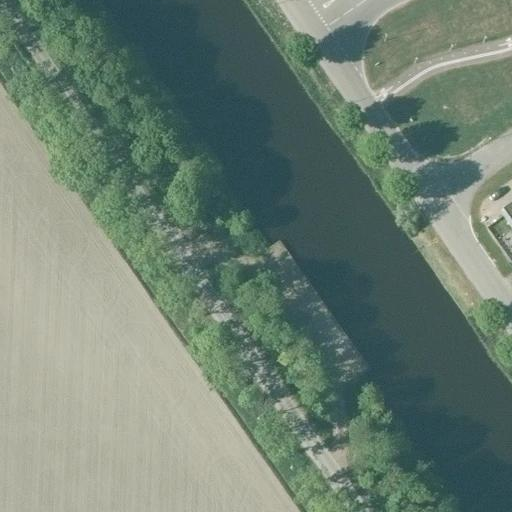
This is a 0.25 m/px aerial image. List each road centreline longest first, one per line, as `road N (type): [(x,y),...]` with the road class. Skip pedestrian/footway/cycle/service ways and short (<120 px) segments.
road 1 (unclassified): [(3,0),(360,511)]
road 2 (unclassified): [(429,203),(285,0)]
road 3 (unclassified): [(511,318),(429,203)]
